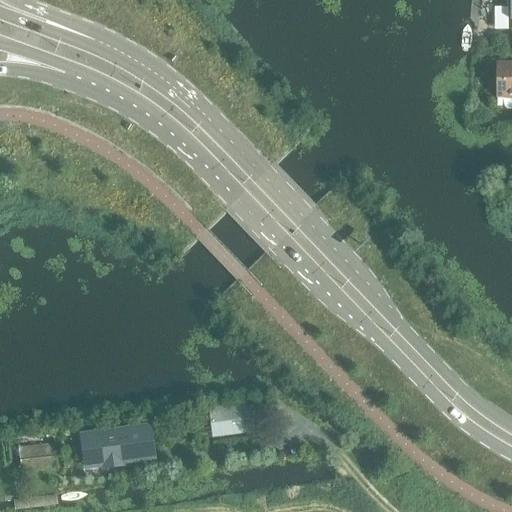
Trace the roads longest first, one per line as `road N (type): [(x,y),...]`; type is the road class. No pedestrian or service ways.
road 1 (tertiary): [(511,429),(442,370),(261,171),(161,76),(62,26)]
road 2 (tertiary): [(58,68),(158,121),(435,398),(511,459)]
